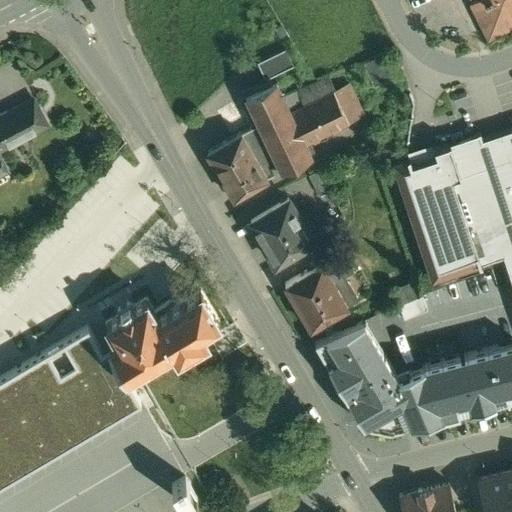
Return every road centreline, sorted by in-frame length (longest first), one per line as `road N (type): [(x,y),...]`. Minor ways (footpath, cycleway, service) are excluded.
road 1 (tertiary): [(77,0),(354,476)]
road 2 (unknown): [(178,511),(131,426),(36,364)]
road 3 (residential): [(354,476),(511,437)]
